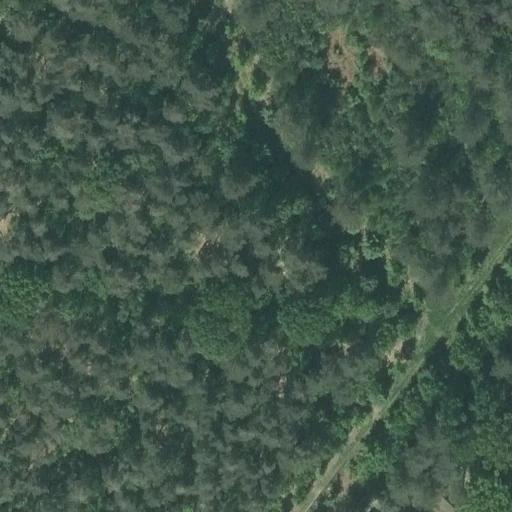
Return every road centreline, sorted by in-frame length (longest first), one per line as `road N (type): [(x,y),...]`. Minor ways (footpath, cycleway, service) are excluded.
road 1 (track): [(214,0),(268,151),(445,351)]
road 2 (track): [(311,511),(445,351)]
